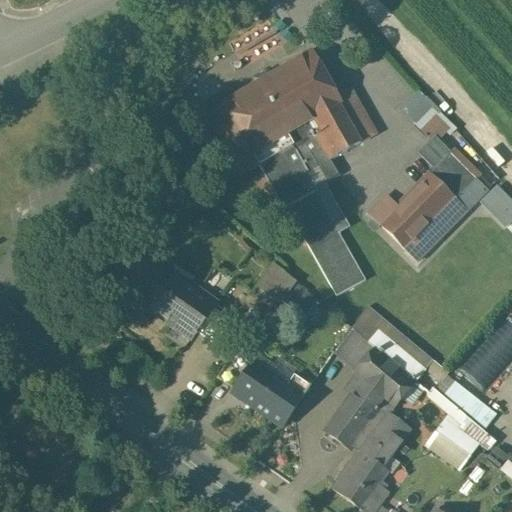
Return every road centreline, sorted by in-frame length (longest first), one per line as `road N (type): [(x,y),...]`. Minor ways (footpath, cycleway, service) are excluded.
road 1 (secondary): [(0,321),(256,511)]
road 2 (unclassified): [(362,0),(511,175)]
